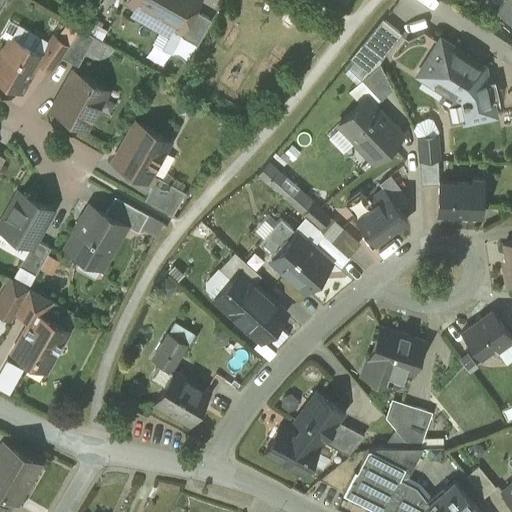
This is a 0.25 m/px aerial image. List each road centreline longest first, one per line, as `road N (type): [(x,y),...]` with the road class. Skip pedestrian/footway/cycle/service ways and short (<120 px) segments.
road 1 (residential): [(206,473),(267,378),(375,283)]
road 2 (residential): [(375,283),(415,246),(462,245),(476,257),(478,277),(466,292),(436,306),(409,299)]
